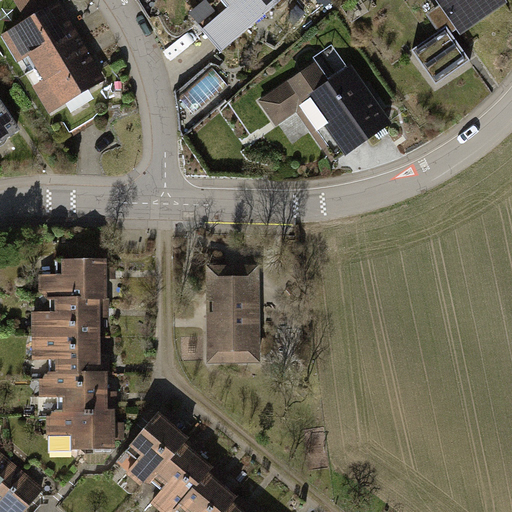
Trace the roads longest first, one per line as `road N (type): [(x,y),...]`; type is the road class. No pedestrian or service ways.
road 1 (residential): [(166,203),(364,197),(445,163),(511,107)]
road 2 (residential): [(117,0),(151,61),(161,99),(166,203)]
road 3 (residential): [(0,206),(166,203)]
